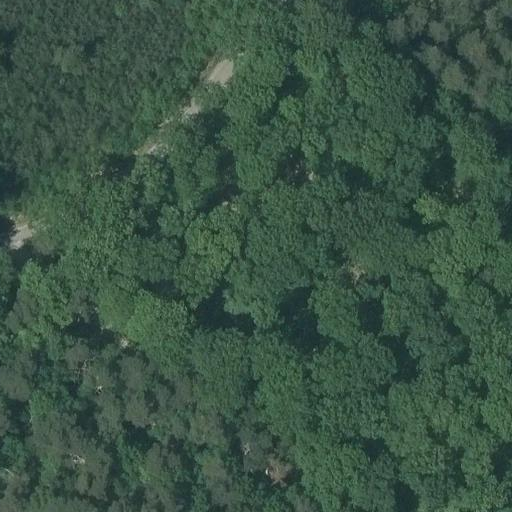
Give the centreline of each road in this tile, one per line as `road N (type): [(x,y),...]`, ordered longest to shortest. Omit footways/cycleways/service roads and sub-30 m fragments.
road 1 (track): [(320,511),(10,243)]
road 2 (unclassified): [(0,246),(100,203),(159,160),(227,58),(285,0)]
road 3 (unknown): [(277,7),(511,153)]
